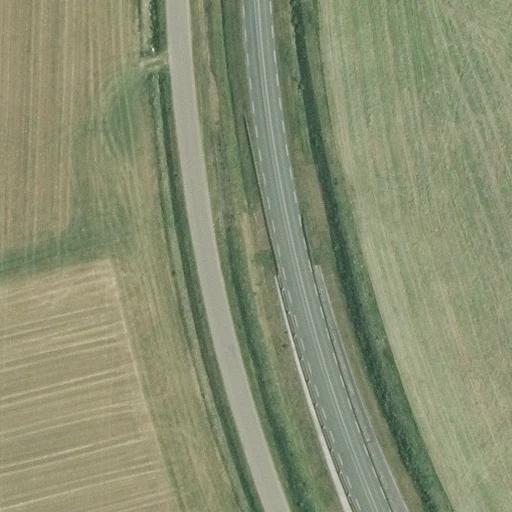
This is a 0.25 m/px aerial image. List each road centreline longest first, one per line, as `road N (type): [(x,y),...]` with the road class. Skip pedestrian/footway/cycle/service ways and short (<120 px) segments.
road 1 (primary): [(376,511),(310,324),(283,209),(258,0)]
road 2 (unclassified): [(278,511),(209,273),(175,0)]
